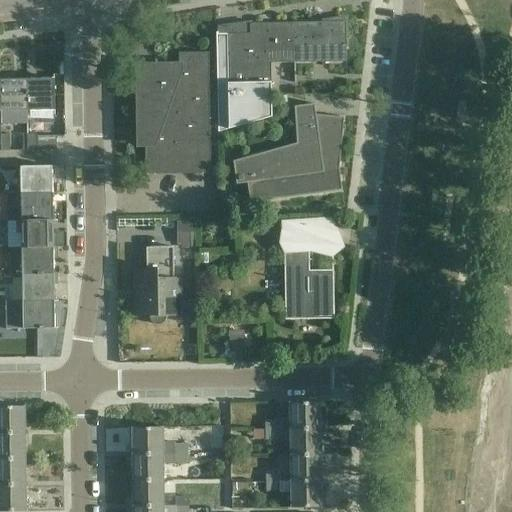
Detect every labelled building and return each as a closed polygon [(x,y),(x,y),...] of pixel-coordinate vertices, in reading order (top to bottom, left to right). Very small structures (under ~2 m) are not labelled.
[(295,64),(295,23),(250,24),(250,34),(218,35),(218,33),(216,33),(218,133),(272,117),(271,64),(295,64)] [(346,23),(321,23),(295,23),(295,64),(346,63),(346,23)] [(179,69),(158,70),(141,70),(143,142),(145,142),(146,175),(211,174),(209,53),(179,54),(179,69)] [(27,111),(27,80),(0,80),(0,95),(0,112),(0,122),(14,122),(14,112),(27,111)] [(54,80),(27,80),(28,111),(28,124),(55,123),(54,111),(55,111),(54,80)] [(314,105),(311,105),(294,107),(297,144),(233,162),(236,185),(247,184),(250,204),(342,191),(339,170),(344,118),(316,116),(314,105)] [(10,152),(10,135),(1,135),(1,152),(10,152)] [(37,135),(28,135),(28,151),(57,151),(56,137),(37,137),(37,135)] [(52,195),(52,167),(21,168),(21,196),(52,195)] [(53,221),(52,195),(21,196),(22,222),(53,221)] [(22,222),(10,223),(10,249),(22,249),(53,249),(53,221),(22,222)] [(332,223),(312,224),(284,224),(285,321),(334,320),(333,271),(310,271),(309,249),(333,248),(332,223)] [(179,301),(178,279),(178,248),(146,248),(147,270),(137,270),(137,291),(142,291),(142,300),(140,300),(140,318),(150,318),(151,321),(154,324),(158,325),(163,324),(165,321),(166,317),(175,317),(174,301),(179,301)] [(54,275),(53,249),(22,249),(22,276),(54,275)] [(54,302),(54,275),(22,276),(23,303),(54,302)] [(54,302),(23,303),(10,304),(11,330),(55,329),(54,302)] [(279,422),(265,422),(265,430),(320,429),(320,420),(320,403),(290,403),(291,420),(279,420),(279,422)] [(0,433),(25,433),(24,407),(0,407),(0,433)] [(149,429),(133,429),(133,446),(133,455),(162,455),(175,455),(175,445),(175,443),(162,443),(162,429),(149,429)] [(320,429),(265,430),(265,440),(279,440),(279,441),(291,441),(291,456),(321,456),(320,439),(320,429)] [(25,444),(25,433),(0,433),(0,459),(25,460),(25,444)] [(188,445),(175,445),(175,455),(188,454),(188,445)] [(188,454),(175,455),(175,465),(188,465),(188,454)] [(162,455),(133,455),(133,465),(133,481),(163,481),(162,465),(175,465),(175,455),(162,455)] [(321,482),(321,456),(291,456),(291,472),(279,472),(279,473),(266,473),(266,483),(321,482)] [(25,476),(25,460),(0,459),(0,486),(25,486),(25,476)] [(163,494),(163,481),(133,481),(134,508),(189,507),(189,497),(177,497),(177,494),(163,494)] [(321,508),(321,482),(266,483),(266,492),(280,492),(280,494),(292,494),(292,509),(321,508)] [(0,511),(25,511),(25,486),(0,486),(0,511)]
